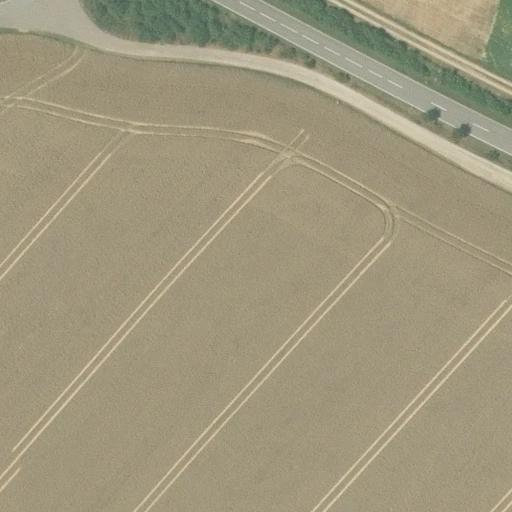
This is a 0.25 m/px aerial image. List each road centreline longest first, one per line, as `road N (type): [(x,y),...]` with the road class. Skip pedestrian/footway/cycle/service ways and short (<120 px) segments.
road 1 (track): [(511,210),(293,100),(99,71),(70,46),(67,21)]
road 2 (tertiary): [(511,170),(181,0)]
road 3 (track): [(511,118),(285,0)]
